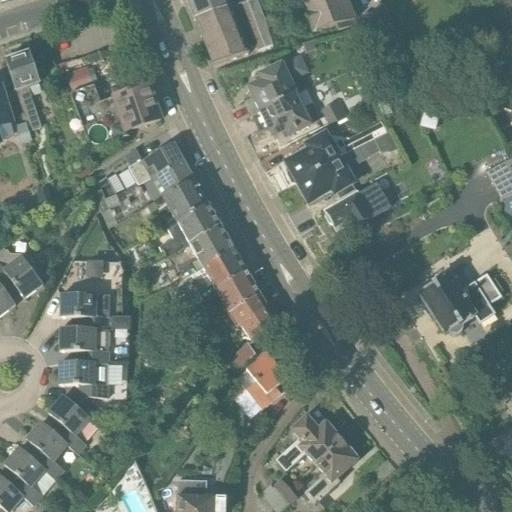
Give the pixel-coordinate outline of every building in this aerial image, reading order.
[(233,10),(239,8),(256,2),(254,0),(186,0),(195,22),(231,10),(233,9),(233,10)] [(304,13),(314,35),(354,22),(344,0),(297,0),(303,14),(304,13)] [(511,45),(511,0),(500,0),(491,5),(509,47),(511,45)] [(256,2),(239,8),(257,54),(273,48),(256,2)] [(411,62),(385,8),(364,18),(390,72),(411,62)] [(213,67),(249,52),(233,10),(233,9),(231,10),(195,22),(196,24),(213,67)] [(314,43),(303,46),(305,53),(316,51),(314,43)] [(28,90),(39,86),(29,54),(5,62),(11,81),(29,134),(41,129),(28,90)] [(262,114),(299,96),(292,82),(308,74),(302,61),(286,69),(285,66),(261,78),(264,84),(251,90),(262,114)] [(65,76),(70,74),(64,64),(56,67),(61,77),(65,76)] [(92,87),(89,76),(78,79),(76,72),(70,74),(65,76),(72,94),(92,87)] [(90,152),(110,145),(128,139),(127,134),(161,122),(149,88),(100,105),(94,88),(71,96),(90,152)] [(0,136),(0,129),(11,126),(1,92),(0,91),(0,145),(3,145),(0,136)] [(289,136),(307,128),(316,123),(314,120),(318,119),(312,107),(305,110),(299,96),(262,114),(273,137),(287,130),(289,136)] [(389,96),(375,103),(383,120),(397,113),(389,96)] [(321,111),(328,128),(346,120),(339,103),(321,111)] [(424,107),(419,128),(435,132),(440,110),(424,107)] [(25,123),(14,127),(19,146),(30,142),(25,123)] [(303,159),(290,167),(300,184),(369,143),(363,132),(349,140),(332,136),(329,138),(329,137),(300,154),(303,159)] [(326,198),(343,188),(354,183),(355,174),(350,164),(357,166),(379,153),(381,157),(386,154),(391,155),(398,151),(388,134),(375,142),(374,140),(369,143),(300,184),(310,201),(323,193),(326,198)] [(150,181),(150,182),(183,164),(173,146),(141,164),(134,152),(123,160),(129,171),(139,188),(150,181)] [(511,195),(511,160),(485,174),(500,202),(511,195)] [(150,182),(161,200),(161,201),(194,182),(183,164),(150,182)] [(157,210),(165,206),(176,225),(208,207),(194,182),(161,201),(161,200),(154,204),(157,210)] [(366,224),(368,223),(373,221),(364,205),(370,206),(376,217),(389,210),(377,187),(374,189),(372,185),(353,195),(341,202),(343,205),(341,206),(341,207),(326,216),(340,239),(366,223),(366,224)] [(37,194),(41,208),(52,206),(49,191),(37,194)] [(93,195),(98,205),(106,201),(102,192),(93,195)] [(106,201),(98,205),(102,214),(110,211),(106,201)] [(159,248),(165,260),(188,246),(220,228),(208,207),(176,225),(167,231),(172,240),(159,248)] [(202,270),(234,252),(220,228),(188,246),(202,270)] [(10,282),(24,301),(43,287),(34,276),(39,272),(28,258),(9,257),(2,248),(0,249),(0,286),(1,288),(10,282)] [(203,299),(215,292),(247,274),(234,252),(202,270),(211,285),(208,287),(205,282),(196,287),(203,299)] [(458,337),(459,336),(461,334),(462,332),(462,328),(474,321),(473,320),(475,319),(480,326),(495,316),(489,307),(502,300),(499,295),(503,293),(495,280),(491,282),(487,276),(462,292),(449,273),(442,277),(436,281),(436,286),(419,297),(434,319),(436,318),(448,335),(449,336),(450,337),(452,338),(453,338),(455,338),(456,338),(458,337)] [(215,292),(228,316),(260,298),(247,274),(215,292)] [(0,318),(15,307),(1,288),(0,286),(0,318)] [(110,333),(110,320),(110,319),(110,298),(61,297),(60,320),(84,320),(84,331),(83,331),(83,332),(97,332),(97,333),(110,333)] [(217,322),(225,336),(240,327),(239,326),(267,309),(260,298),(228,316),(217,322)] [(267,309),(239,326),(240,327),(251,347),(279,328),(267,309)] [(83,365),(95,366),(109,367),(109,354),(97,354),(97,333),(97,332),(83,332),(83,331),(60,331),(60,354),(83,354),(83,365)] [(247,344),(225,365),(237,375),(256,356),(247,344)] [(267,356),(251,369),(236,382),(262,413),(281,397),(276,391),(287,381),(267,356)] [(95,366),(83,365),(60,365),(59,388),(83,388),(82,400),(102,401),(109,401),(109,388),(108,387),(109,367),(95,366)] [(188,383),(183,390),(192,396),(197,389),(196,388),(188,383)] [(183,390),(168,411),(180,420),(195,399),(192,396),(183,390)] [(87,447),(77,439),(91,422),(63,398),(48,416),(66,431),(59,439),(59,440),(69,448),(68,449),(78,458),(87,447)] [(305,457),(315,468),(342,444),(326,425),(319,432),(307,419),(292,432),(300,441),(276,463),(286,474),(305,457)] [(55,465),(68,449),(69,448),(59,440),(59,439),(41,424),(26,442),(44,457),(37,465),(36,466),(46,474),(46,475),(56,483),(65,473),(55,465)] [(315,507),(325,498),(340,485),(337,481),(358,462),(342,444),(315,468),(324,478),(305,496),(315,507)] [(32,491),(46,475),(46,474),(36,466),(37,465),(19,450),(4,468),(22,483),(15,491),(15,492),(23,500),(22,501),(33,511),(42,499),(32,491)] [(0,508),(4,511),(12,511),(22,501),(23,500),(15,492),(15,491),(0,478),(0,508)] [(511,498),(511,481),(496,494),(505,504),(511,498)] [(273,511),(281,511),(289,505),(281,497),(289,490),(282,482),(273,489),(271,487),(259,497),(273,511)] [(177,502),(176,511),(225,511),(226,500),(187,499),(187,490),(167,490),(167,501),(177,502)] [(281,497),(289,505),(296,499),(289,490),(281,497)]
